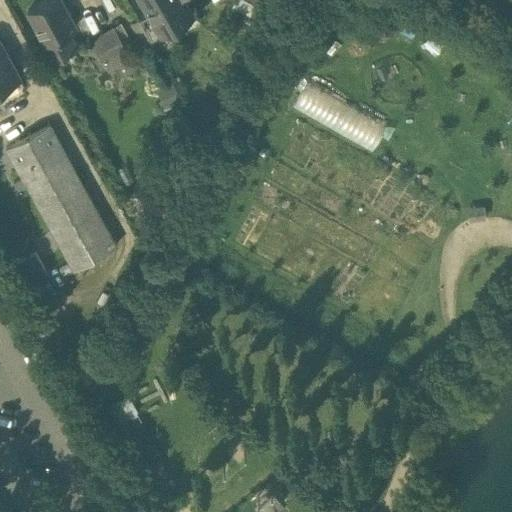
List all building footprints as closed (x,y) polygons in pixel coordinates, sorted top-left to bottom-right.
[(62,0),(43,0),(27,9),(46,42),(47,42),(64,33),(76,26),(62,0)] [(142,0),(149,11),(161,31),(191,13),(183,0),(142,0)] [(262,0),(236,0),(234,4),(254,15),(262,0)] [(161,31),(149,11),(139,17),(151,37),(161,31)] [(127,50),(113,26),(112,27),(113,28),(92,39),(92,38),(90,39),(104,63),(105,62),(103,58),(124,47),(126,50),(127,50)] [(64,33),(47,42),(56,59),(73,50),(64,33)] [(206,51),(197,71),(208,76),(217,56),(206,51)] [(0,58),(0,85),(18,76),(7,54),(0,58)] [(293,107),(374,149),(389,119),(308,77),(293,107)] [(48,122),(6,145),(74,267),(116,244),(48,122)] [(35,251),(15,263),(26,284),(47,272),(35,251)] [(109,405),(118,421),(137,410),(128,394),(109,405)] [(271,509),(290,502),(283,484),(264,491),(271,509)]
